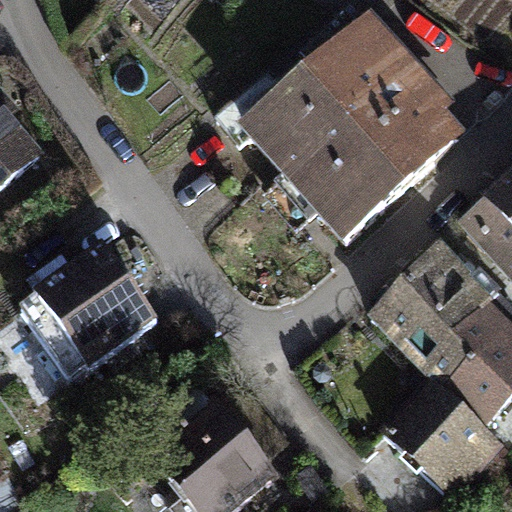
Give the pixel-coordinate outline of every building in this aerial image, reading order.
[(302,0),(327,18),(339,0),(302,0)] [(378,30),(250,145),(358,263),(474,143),(445,117),(452,111),(378,30)] [(0,88),(0,182),(47,140),(0,88)] [(511,184),(460,231),(511,290),(511,184)] [(103,242),(27,298),(84,380),(160,326),(103,242)] [(511,315),(444,254),(370,334),(436,394),(488,442),(511,415),(511,315)] [(436,394),(383,450),(448,511),(455,511),(505,459),(488,442),(436,394)] [(231,402),(156,461),(196,511),(252,511),(293,480),(231,402)]
